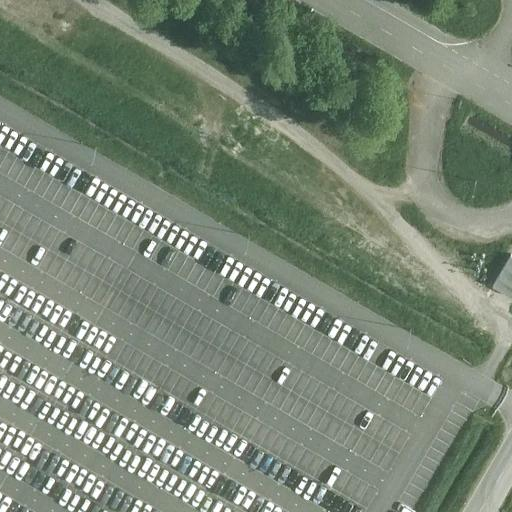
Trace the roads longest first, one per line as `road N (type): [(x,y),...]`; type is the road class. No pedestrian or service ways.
road 1 (track): [(511,322),(456,282),(301,138),(97,0)]
road 2 (residential): [(324,0),(511,108)]
